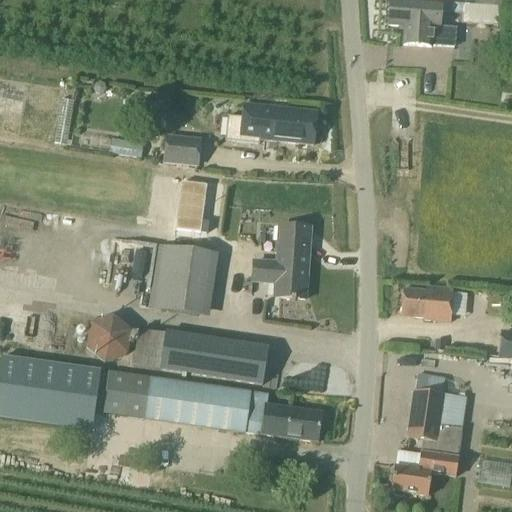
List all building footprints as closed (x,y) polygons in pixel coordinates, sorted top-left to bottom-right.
[(511,0),(474,0),(474,6),(511,10),(511,0)] [(440,2),(440,5),(391,1),(389,27),(406,28),(404,46),(432,48),(432,47),(455,49),(457,30),(441,29),(442,14),(450,15),(451,4),(451,3),(440,2)] [(451,4),(450,15),(463,16),(464,5),(451,4)] [(105,86),(100,84),(95,86),(93,90),(95,95),(99,98),(104,96),(107,91),(105,86)] [(245,106),(244,119),(229,118),(227,142),(261,146),(261,142),(313,147),(316,114),(245,106)] [(201,141),(166,137),(163,166),(198,169),(201,141)] [(112,142),(109,156),(141,161),(143,147),(112,142)] [(197,228),(203,188),(179,185),(172,232),(195,236),(195,235),(201,236),(202,228),(197,228)] [(277,263),(307,265),(310,230),(279,227),(277,263)] [(158,246),(148,311),(198,319),(208,254),(177,249),(158,246)] [(307,265),(277,263),(277,265),(254,264),(253,284),(275,285),(274,299),(305,301),(307,265)] [(453,290),(426,288),(426,293),(404,291),(401,318),(424,320),(424,321),(450,324),(453,290)] [(135,322),(97,324),(99,363),(137,361),(135,322)] [(164,336),(159,372),(261,388),(267,350),(165,333),(164,336)] [(511,333),(500,333),(498,361),(511,362),(511,333)] [(435,342),(434,353),(444,353),(444,342),(435,342)] [(102,373),(3,359),(0,378),(0,419),(93,432),(102,373)] [(106,399),(104,416),(245,436),(246,435),(317,444),(321,415),(265,407),(267,396),(110,374),(106,399)] [(394,468),(390,493),(394,493),(394,496),(395,498),(403,498),(405,496),(405,495),(427,498),(431,475),(454,479),(459,447),(461,430),(438,427),(442,397),(445,380),(418,375),(415,393),(413,392),(406,439),(423,442),(420,457),(418,472),(395,469),(394,468)] [(511,456),(498,454),(494,478),(511,480),(511,456)]
